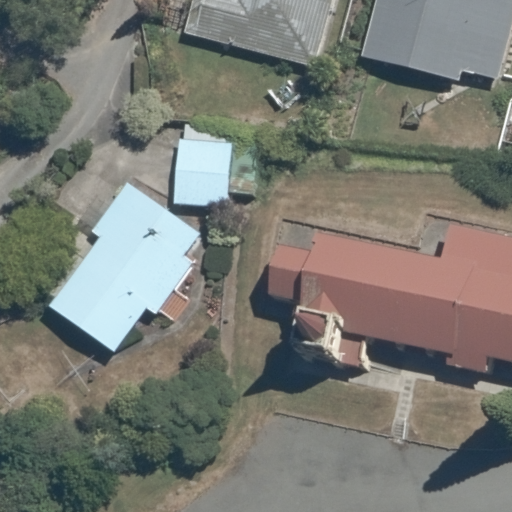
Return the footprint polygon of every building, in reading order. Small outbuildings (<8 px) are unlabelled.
[(323,71),(341,0),(201,0),(192,37),(323,71)] [(511,78),(511,0),(387,0),(372,64),(472,88),(474,77),(510,85),(511,78)] [(187,143),(181,206),(234,211),(240,147),(187,143)] [(127,358),(157,314),(166,320),(202,266),(194,261),(209,238),(134,187),(101,236),(108,241),(60,312),(127,358)] [(495,378),(499,363),(511,365),(511,240),(459,229),(453,264),(329,238),(326,249),(330,250),(329,259),(292,250),(281,301),(317,310),(314,320),(318,321),(310,358),(369,371),(375,342),(457,360),(455,369),(495,378)]
